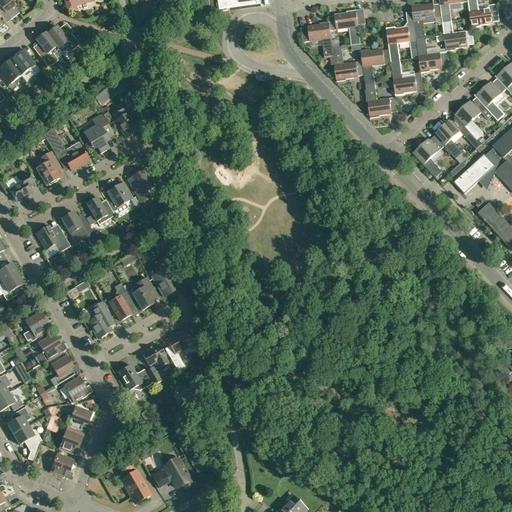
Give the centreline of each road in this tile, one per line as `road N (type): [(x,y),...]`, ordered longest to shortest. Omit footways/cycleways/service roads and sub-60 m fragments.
road 1 (residential): [(22,224),(26,211),(140,143),(143,158),(31,226)]
road 2 (residential): [(99,357),(110,361),(186,318),(183,303),(106,348)]
road 3 (residential): [(511,297),(383,156)]
road 4 (residential): [(383,156),(286,49),(280,8)]
road 5 (residential): [(383,156),(511,38)]
road 6 (residential): [(86,365),(8,231)]
road 7 (residential): [(71,501),(107,407),(86,365)]
